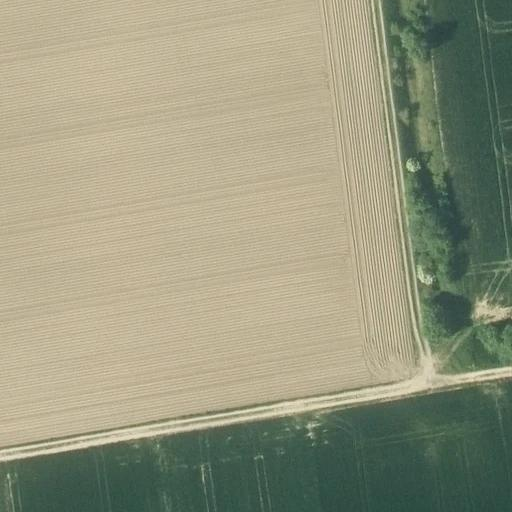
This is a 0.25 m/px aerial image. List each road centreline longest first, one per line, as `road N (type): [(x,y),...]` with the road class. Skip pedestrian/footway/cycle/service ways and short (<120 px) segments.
road 1 (track): [(0,454),(511,367)]
road 2 (track): [(434,380),(383,0)]
